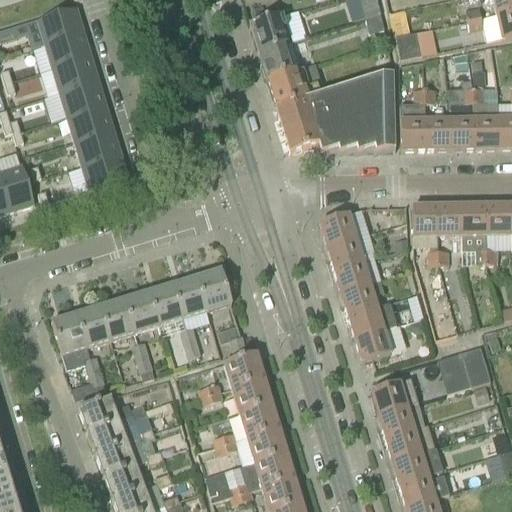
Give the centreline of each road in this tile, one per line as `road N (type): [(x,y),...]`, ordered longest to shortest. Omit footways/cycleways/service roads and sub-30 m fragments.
road 1 (tertiary): [(349,511),(252,206)]
road 2 (residential): [(252,206),(322,191),(511,186)]
road 3 (residential): [(90,511),(5,276)]
road 4 (residential): [(163,230),(95,0)]
road 5 (tertiary): [(176,0),(228,173),(252,206)]
road 6 (tertiary): [(252,206),(251,166),(200,0)]
road 7 (residential): [(5,276),(163,230)]
